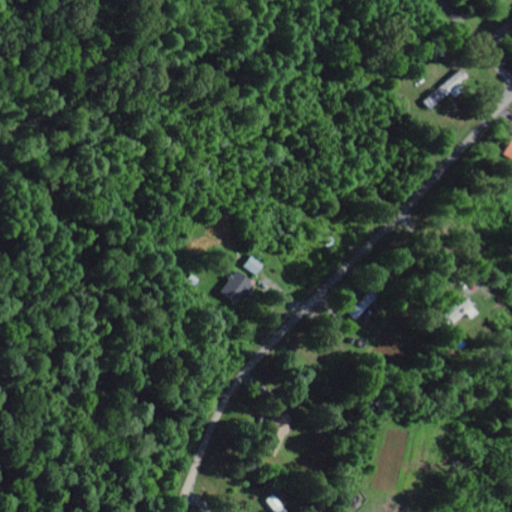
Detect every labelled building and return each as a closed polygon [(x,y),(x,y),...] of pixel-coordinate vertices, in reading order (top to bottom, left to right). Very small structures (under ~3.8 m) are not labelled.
[(419,105),(427,113),(465,80),(458,71),(419,105)] [(511,164),(511,140),(508,138),(498,157),(511,164)] [(201,287),(210,294),(240,253),(231,247),(201,287)] [(260,268),(247,258),(240,268),(252,278),(260,268)] [(345,317),(353,324),(374,302),(366,294),(345,317)] [(445,329),(469,311),(461,301),(437,320),(445,329)] [(289,420),(271,412),(254,450),(272,458),(289,420)]
